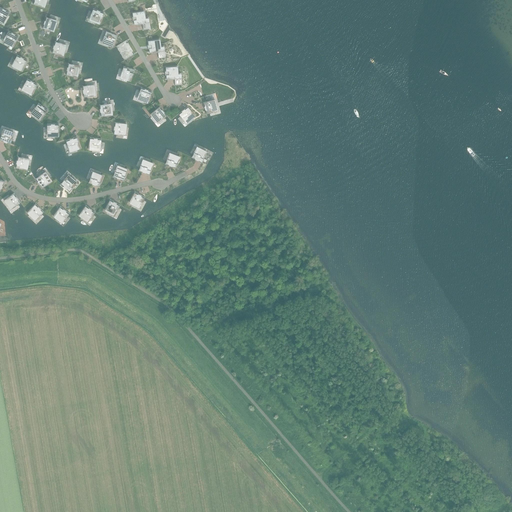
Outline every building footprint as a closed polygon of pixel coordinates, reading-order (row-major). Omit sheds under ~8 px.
[(0,20),(4,22),(9,12),(0,7),(0,20)] [(100,23),(104,13),(93,8),(92,11),(91,14),(92,14),(91,15),(90,20),(92,20),(100,23)] [(149,22),(149,17),(145,18),(144,11),(132,13),(134,25),(142,23),(149,22)] [(46,17),(42,28),(46,29),(47,30),(47,29),(53,31),(57,21),(52,20),(52,19),(51,18),(49,18),(46,17)] [(6,37),(3,41),(5,42),(9,44),(13,46),(16,41),(17,39),(18,36),(8,31),(7,33),(6,35),(5,37),(6,37)] [(116,39),(115,39),(117,35),(106,31),(104,36),(104,37),(104,38),(103,42),(105,43),(113,46),(115,41),(116,39)] [(160,46),(159,39),(148,41),(150,53),(158,52),(165,51),(164,45),(160,46)] [(135,54),(126,40),(116,46),(124,61),(135,54)] [(55,41),(52,52),(55,53),(57,54),(63,56),(66,45),(61,44),(61,43),(60,42),(60,43),(58,42),(55,41)] [(15,61),(12,66),(18,69),(22,71),(25,65),(26,64),(27,60),(17,55),(16,58),(15,60),(14,59),(14,61),(15,61)] [(68,63),(66,74),(69,75),(71,76),(77,77),(79,66),(74,65),(74,64),(73,64),(71,64),(69,63),(68,63)] [(131,69),(131,68),(129,68),(123,66),(123,67),(122,69),(120,76),(125,78),(124,79),(126,79),(131,81),(134,70),(131,69)] [(182,78),(181,73),(177,73),(177,67),(166,67),(166,79),(175,79),(182,78)] [(32,94),(35,89),(36,87),(35,87),(37,84),(27,79),(26,81),(25,83),(24,85),(25,85),(22,89),(32,94)] [(87,85),(82,86),(83,97),(87,97),(89,97),(95,96),(94,85),(89,86),(89,85),(87,85)] [(139,94),(138,99),(148,102),(150,97),(151,95),(150,95),(152,91),(141,87),(141,88),(140,91),(139,92),(138,94),(139,94)] [(206,101),(206,102),(203,103),(206,114),(207,114),(209,113),(211,112),(211,113),(212,112),(212,111),(217,110),(214,100),(208,101),(206,101)] [(44,114),(45,113),(47,110),(38,103),(36,106),(35,107),(34,108),(35,109),(32,113),(41,119),(44,114)] [(111,104),(106,105),(106,104),(104,104),(102,104),(100,105),(99,105),(100,116),(104,116),(106,116),(112,115),(111,104)] [(157,109),(155,110),(151,114),(157,122),(161,119),(162,120),(163,119),(164,118),(166,116),(167,115),(160,106),(157,109)] [(186,122),(188,121),(195,115),(191,111),(190,109),(187,106),(178,114),(180,116),(182,118),(182,119),(183,118),(186,122)] [(120,123),(118,123),(115,122),(113,134),(114,134),(116,134),(118,134),(118,135),(120,135),(120,134),(125,134),(125,132),(126,124),(120,123)] [(59,128),(59,124),(47,124),(47,127),(47,129),(48,129),(48,136),(55,136),(55,134),(58,134),(58,128),(59,128)] [(12,137),(13,133),(3,129),(1,135),(1,137),(0,138),(0,140),(10,144),(12,139),(13,138),(12,137)] [(70,151),(72,150),(80,148),(78,142),(79,142),(78,140),(77,137),(66,140),(67,143),(67,145),(68,147),(69,146),(70,151)] [(97,150),(99,150),(100,145),(101,145),(101,144),(101,141),(101,139),(90,137),(89,141),(89,143),(89,149),(97,150)] [(207,152),(197,148),(195,152),(194,151),(193,153),(193,154),(192,156),(191,157),(201,163),(203,159),(204,158),(207,152)] [(178,163),(180,158),(172,154),(170,154),(168,158),(167,158),(167,159),(166,161),(165,164),(176,168),(177,165),(178,163)] [(20,169),(21,169),(26,170),(28,161),(29,159),(24,158),(24,157),(22,157),(21,157),(18,156),(17,156),(15,168),(19,168),(20,169)] [(138,171),(149,175),(150,171),(151,171),(151,170),(153,164),(145,161),(143,160),(141,165),(141,164),(140,166),(139,167),(139,170),(138,171)] [(113,177),(123,181),(125,177),(126,176),(125,176),(128,170),(119,167),(118,166),(116,171),(115,170),(114,172),(114,173),(113,176),(113,177)] [(103,176),(93,172),(91,177),(90,177),(90,178),(90,179),(89,182),(88,183),(99,187),(100,184),(101,182),(103,176)] [(45,186),(47,185),(46,185),(51,181),(46,174),(45,173),(41,175),(39,176),(38,177),(36,178),(35,179),(42,188),(45,186)] [(77,183),(69,176),(65,179),(64,180),(62,182),(60,184),(69,191),(72,189),(73,187),(77,183)] [(139,207),(141,203),(142,203),(143,202),(142,202),(143,200),(145,197),(135,192),(133,195),(132,197),(129,202),(139,207)] [(21,202),(14,193),(10,195),(11,196),(6,199),(8,201),(6,202),(11,209),(16,205),(21,202)] [(104,210),(114,215),(116,210),(117,211),(118,210),(118,209),(119,207),(120,205),(110,199),(108,203),(107,204),(104,210)] [(40,215),(44,212),(35,204),(33,206),(31,207),(32,208),(27,212),(34,218),(35,219),(38,216),(39,217),(40,215)] [(93,214),(95,212),(86,205),(84,208),(83,208),(82,210),(79,215),(88,221),(91,217),(91,218),(92,216),(93,214)] [(67,217),(66,217),(70,213),(60,206),(58,209),(57,211),(53,216),(60,221),(62,222),(65,218),(66,219),(67,217)]
